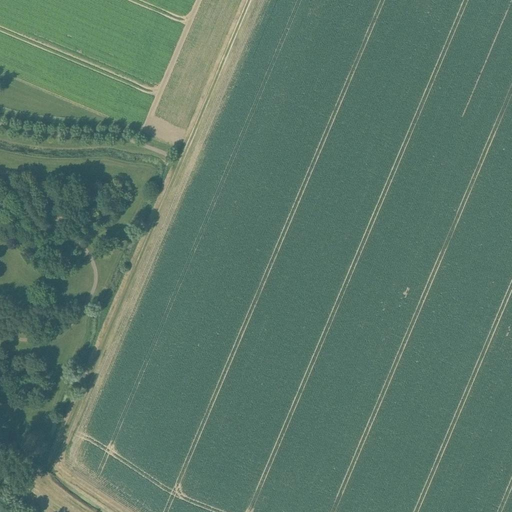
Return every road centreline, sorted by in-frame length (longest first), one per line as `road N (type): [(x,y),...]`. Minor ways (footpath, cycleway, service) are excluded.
road 1 (track): [(36,477),(54,461),(180,161)]
road 2 (track): [(180,161),(248,0)]
